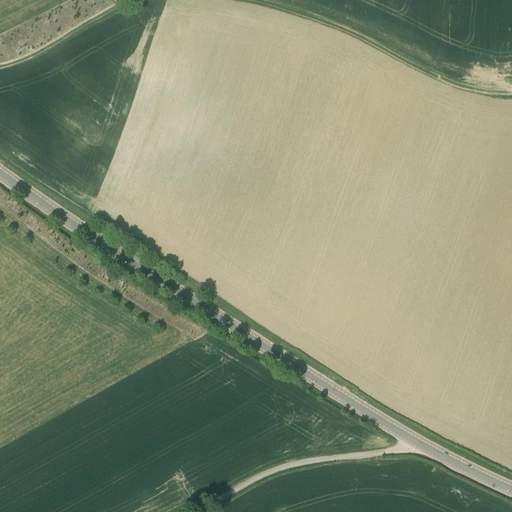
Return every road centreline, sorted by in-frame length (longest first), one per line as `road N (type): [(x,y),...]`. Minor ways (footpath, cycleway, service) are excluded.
road 1 (tertiary): [(416,442),(0,173)]
road 2 (track): [(511,93),(448,78),(330,23),(249,0)]
road 3 (unclassified): [(198,511),(290,465),(416,442)]
road 4 (track): [(129,0),(0,66)]
